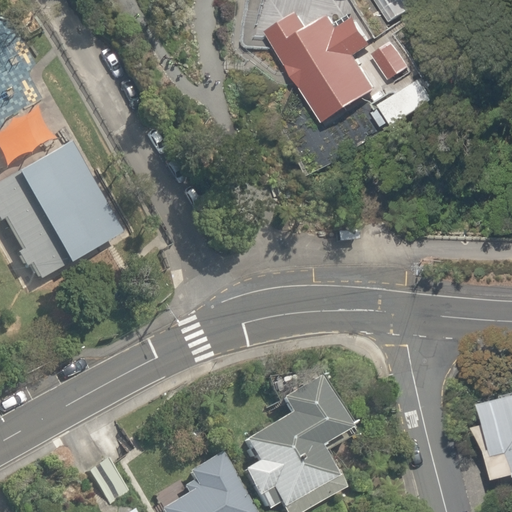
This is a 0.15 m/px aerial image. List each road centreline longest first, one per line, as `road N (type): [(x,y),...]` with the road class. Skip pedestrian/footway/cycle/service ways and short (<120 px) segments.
road 1 (secondary): [(401,312),(224,320),(0,444)]
road 2 (residential): [(454,511),(401,312)]
